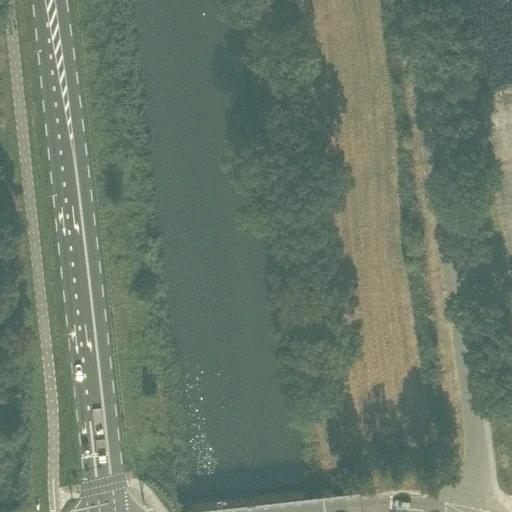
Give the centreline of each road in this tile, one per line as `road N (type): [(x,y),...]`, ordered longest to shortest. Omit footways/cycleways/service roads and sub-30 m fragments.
road 1 (unclassified): [(477,511),(411,0)]
road 2 (primary): [(108,511),(51,0)]
